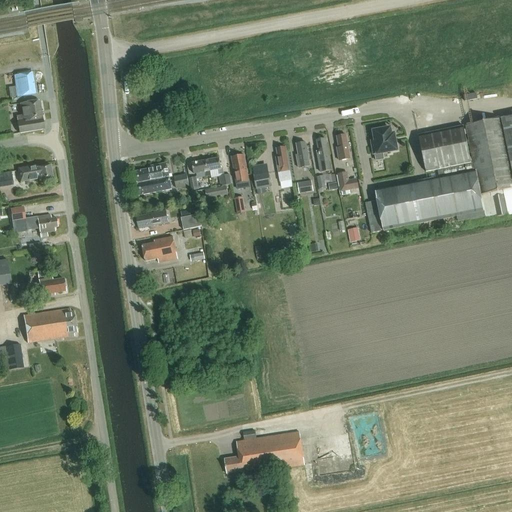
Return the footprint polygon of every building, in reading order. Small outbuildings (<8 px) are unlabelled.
[(16,90),(8,91),(9,98),(34,93),(31,74),(14,77),(16,90)] [(21,115),(16,116),(17,123),(19,134),(43,130),(39,101),(19,104),(21,115)] [(511,116),(502,119),(466,126),(467,130),(465,130),(464,127),(419,136),(426,173),(438,170),(439,178),(375,190),(384,232),(457,217),(458,222),(467,220),(467,221),(485,217),(497,215),(497,217),(508,215),(511,214),(511,116)] [(376,141),(372,142),(375,155),(377,162),(384,160),(383,153),(397,151),(394,135),(392,135),(390,129),(374,132),(376,141)] [(337,149),(339,161),(351,159),(346,136),(337,137),(339,148),(337,149)] [(317,141),(319,152),(317,152),(321,174),(332,172),(326,139),(317,141)] [(297,156),(299,169),(310,167),(306,143),(297,145),(299,156),(297,156)] [(286,148),(277,149),(278,158),(276,158),(277,161),(281,182),(292,180),(286,148)] [(249,182),(248,176),(244,155),(232,158),(237,184),(241,184),(249,182)] [(222,170),(220,159),(206,161),(208,172),(210,172),(219,170),(220,175),(224,174),(223,169),(222,170)] [(208,172),(206,161),(192,164),(194,175),(205,173),(206,177),(211,177),(210,172),(208,172)] [(169,175),(167,164),(147,168),(148,170),(136,172),(139,196),(172,190),(170,178),(172,178),(172,174),(169,175)] [(39,182),(52,179),(49,166),(36,168),(36,167),(19,170),(21,183),(39,180),(39,182)] [(257,190),(272,188),(269,171),(254,173),(257,190)] [(0,187),(13,186),(11,172),(0,174),(0,187)] [(348,174),(339,176),(342,192),(359,189),(357,179),(349,181),(348,174)] [(229,175),(219,177),(221,187),(231,185),(229,175)] [(174,178),(176,189),(190,187),(188,176),(174,178)] [(197,177),(189,179),(192,191),(199,189),(197,177)] [(326,189),(323,177),(317,178),(319,190),(326,189)] [(312,182),(298,184),(299,194),(313,192),(312,182)] [(208,198),(228,194),(226,187),(207,191),(208,198)] [(243,197),(235,198),(238,214),(246,213),(243,197)] [(371,234),(381,232),(375,202),(365,204),(371,234)] [(23,208),(11,210),(13,222),(17,221),(19,233),(26,232),(25,227),(38,225),(40,235),(55,232),(54,228),(57,228),(55,218),(50,219),(49,216),(25,220),(23,208)] [(150,226),(150,227),(169,224),(166,212),(151,215),(152,217),(137,219),(139,228),(150,226)] [(200,215),(183,218),(185,231),(202,227),(200,215)] [(358,228),(348,230),(351,243),(360,241),(358,228)] [(158,260),(159,264),(178,260),(174,238),(154,241),(155,243),(143,246),(146,262),(158,260)] [(317,244),(310,245),(312,253),(319,252),(317,244)] [(300,246),(286,248),(286,250),(277,252),(278,259),(301,255),(300,246)] [(194,256),(195,262),(206,260),(205,254),(194,256)] [(7,260),(0,260),(0,285),(10,285),(7,260)] [(45,270),(37,272),(38,279),(46,278),(45,270)] [(54,294),(65,292),(63,280),(52,281),(51,279),(38,282),(41,298),(54,296),(54,294)] [(73,334),(76,333),(73,312),(69,313),(69,310),(24,317),(28,344),(73,337),(73,334)] [(19,345),(0,347),(0,361),(2,372),(23,368),(19,345)] [(243,434),(244,441),(257,439),(255,432),(243,434)] [(242,475),(305,465),(300,433),(257,439),(244,441),(237,442),(239,458),(225,460),(227,475),(241,473),(242,475)]
